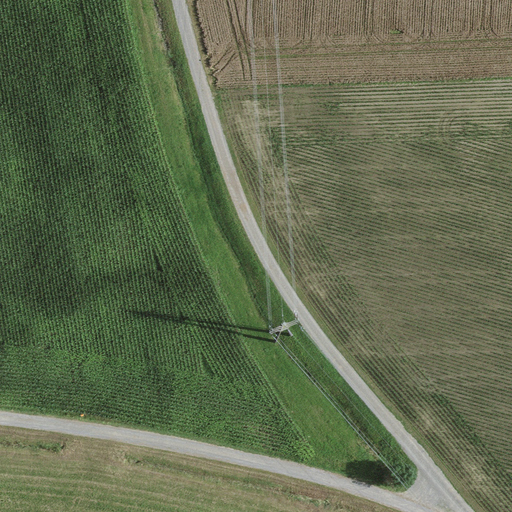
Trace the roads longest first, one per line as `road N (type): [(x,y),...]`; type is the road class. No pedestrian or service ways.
road 1 (track): [(459,511),(302,323),(236,213),(178,0)]
road 2 (track): [(429,511),(225,452),(0,418)]
